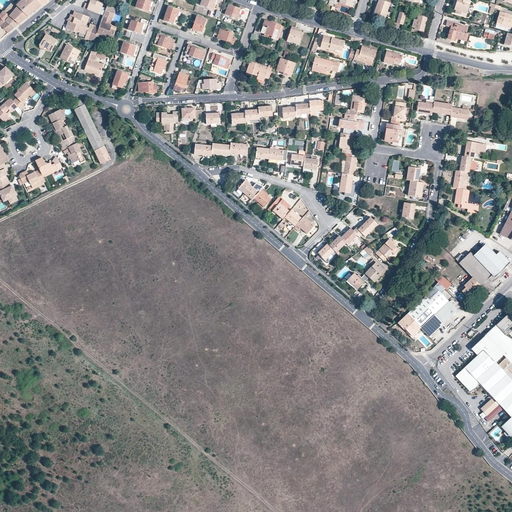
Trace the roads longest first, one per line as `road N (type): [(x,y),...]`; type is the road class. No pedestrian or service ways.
road 1 (residential): [(201,177),(239,169),(301,190),(324,228),(296,259)]
road 2 (residential): [(365,319),(429,223),(438,165),(429,156)]
road 3 (residential): [(382,79),(228,97)]
road 4 (residential): [(420,368),(511,475)]
road 5 (residential): [(201,177),(296,259)]
